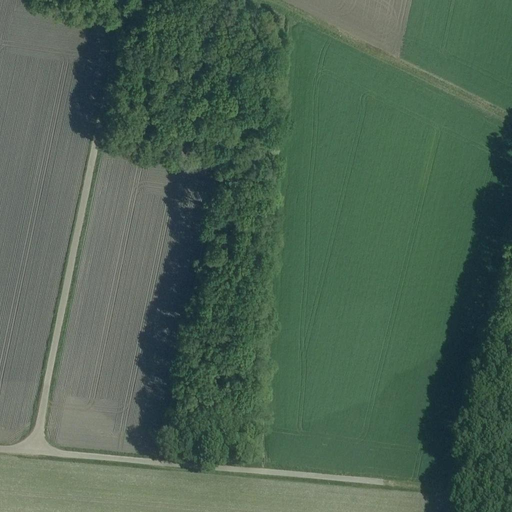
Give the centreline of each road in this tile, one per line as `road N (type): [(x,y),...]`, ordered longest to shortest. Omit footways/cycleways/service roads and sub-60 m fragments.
road 1 (unclassified): [(36,450),(120,23),(117,0)]
road 2 (unclassified): [(382,482),(36,450)]
road 3 (track): [(511,125),(258,0)]
